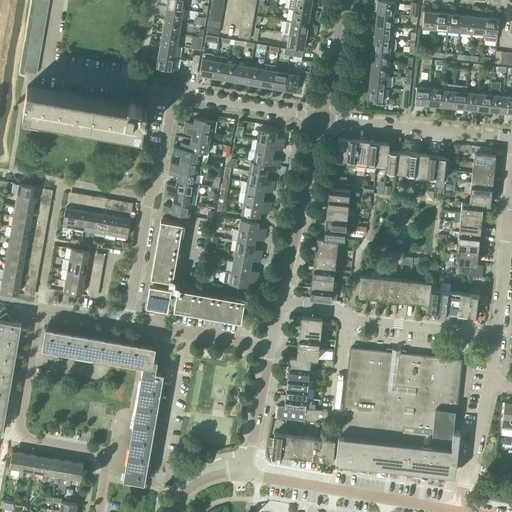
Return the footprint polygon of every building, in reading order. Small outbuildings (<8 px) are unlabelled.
[(183,9),(184,0),(167,0),(167,6),(183,9)] [(289,0),(288,8),(293,9),(310,12),(312,0),(289,0)] [(399,1),(387,0),(377,0),(376,11),(393,13),(394,6),(398,6),(399,1)] [(48,8),(35,6),(34,12),(47,14),(48,8)] [(181,21),(183,9),(167,6),(165,18),(181,21)] [(254,15),(255,9),(243,7),(242,13),(254,15)] [(310,12),(293,9),(291,21),(308,24),(310,12)] [(435,29),(437,12),(424,11),(422,27),(435,29)] [(47,14),(34,12),(33,18),(46,20),(47,14)] [(393,14),(376,12),(375,24),(392,26),(393,14)] [(447,30),(449,13),(437,12),(435,29),(447,30)] [(254,15),(242,13),(241,19),(253,21),(254,15)] [(460,31),(461,15),(449,13),(447,30),(460,31)] [(472,32),(474,16),(461,15),(460,31),(472,32)] [(484,34),(486,17),(474,16),(472,32),(484,34)] [(496,41),(499,18),(486,17),(484,40),(496,41)] [(46,20),(33,18),(32,24),(45,26),(46,20)] [(181,21),(165,18),(163,30),(179,33),(181,21)] [(291,21),(286,20),(284,32),(306,36),(308,24),(291,21)] [(45,26),(32,24),(31,30),(44,32),(45,26)] [(375,24),(374,36),(391,38),(392,26),(375,24)] [(220,27),(208,25),(207,32),(219,34),(220,27)] [(44,32),(31,30),(30,36),(43,38),(44,32)] [(179,33),(163,30),(161,42),(177,45),(179,33)] [(251,32),(239,30),(238,37),(250,39),(251,32)] [(306,36),(284,32),(281,45),(304,49),(306,36)] [(43,38),(30,36),(29,42),(42,44),(43,38)] [(391,38),(374,36),(373,49),(394,51),(394,50),(395,48),(396,41),(395,40),(395,38),(391,38)] [(42,44),(29,42),(28,48),(41,50),(42,44)] [(177,45),(161,42),(158,54),(175,57),(177,45)] [(41,50),(28,48),(27,53),(40,56),(41,50)] [(289,55),(302,58),(303,52),(290,49),(289,55)] [(389,51),(373,49),(371,61),(388,63),(389,51)] [(40,56),(27,53),(26,59),(39,62),(40,56)] [(199,74),(212,77),(216,55),(203,53),(199,74)] [(158,54),(156,67),(173,70),(175,57),(158,54)] [(227,57),(216,55),(212,77),(224,79),(227,62),(227,57)] [(39,62),(26,59),(25,65),(38,68),(39,62)] [(193,60),(191,73),(197,74),(199,61),(193,60)] [(388,63),(371,61),(370,73),(387,75),(388,63)] [(227,62),(224,79),(236,81),(238,64),(227,62)] [(251,66),(238,64),(236,81),(248,83),(251,66)] [(263,68),(260,85),(272,87),(274,70),(275,66),(263,64),(262,68),(263,68)] [(38,68),(25,65),(24,71),(37,74),(38,68)] [(262,68),(251,66),(248,83),(260,85),(263,68),(262,68)] [(286,73),(274,70),(272,87),(284,89),(286,73)] [(299,75),(286,73),(284,89),(296,91),(299,75)] [(387,75),(370,73),(369,86),(385,88),(387,75)] [(492,81),(490,94),(489,111),(501,112),(503,95),(503,91),(500,91),(501,82),(492,81)] [(441,89),(439,106),(452,107),(454,84),(442,83),(441,89)] [(454,84),(452,107),(464,108),(466,92),(466,85),(454,84)] [(128,104),(27,86),(23,112),(142,133),(145,118),(146,119),(149,101),(129,98),(128,104)] [(385,88),(369,86),(367,98),(376,99),(375,104),(386,105),(386,100),(384,100),(385,88)] [(416,87),(414,103),(427,104),(429,88),(416,87)] [(429,88),(427,104),(439,106),(441,89),(429,88)] [(409,90),(403,89),(401,108),(407,109),(409,90)] [(466,92),(464,108),(476,110),(478,93),(466,92)] [(478,93),(476,110),(489,111),(490,94),(478,93)] [(511,96),(503,95),(501,112),(511,113),(511,96)] [(185,121),(184,127),(211,131),(215,132),(217,121),(195,117),(194,122),(185,121)] [(192,134),(191,139),(209,142),(211,131),(184,127),(183,133),(192,134)] [(259,128),(257,139),(284,144),(285,138),(276,137),(277,131),(259,128)] [(346,159),(348,138),(338,137),(336,158),(346,159)] [(356,160),(358,140),(348,138),(346,159),(356,160)] [(182,142),(181,148),(200,152),(204,153),(207,153),(209,142),(191,139),(190,144),(182,142)] [(283,150),(284,144),(257,139),(255,150),(273,153),(274,148),(283,150)] [(368,141),(358,140),(356,160),(355,166),(365,167),(368,141)] [(378,142),(368,141),(365,167),(375,168),(376,162),(378,142)] [(386,164),(388,150),(389,143),(378,142),(376,162),(386,164)] [(181,154),(180,159),(202,162),(204,153),(200,152),(181,148),(173,146),(172,152),(181,154)] [(273,153),(255,150),(253,160),(277,165),(280,165),(281,159),(272,158),(273,153)] [(395,172),(398,151),(388,150),(386,164),(386,171),(395,172)] [(405,173),(408,152),(398,151),(395,172),(405,173)] [(415,174),(418,153),(408,152),(405,173),(415,174)] [(474,152),(473,163),(489,165),(494,165),(495,155),(474,152)] [(425,181),(425,175),(428,154),(418,153),(415,174),(415,180),(425,181)] [(435,176),(437,155),(428,154),(425,175),(435,176)] [(448,156),(437,155),(435,176),(435,179),(446,180),(446,177),(446,174),(447,170),(448,161),(448,156)] [(171,162),(170,168),(196,172),(200,173),(202,162),(180,159),(179,163),(171,162)] [(277,165),(253,160),(251,160),(249,171),(267,174),(268,169),(276,171),(277,165)] [(473,163),(472,173),(493,175),(494,165),(489,165),(473,163)] [(177,175),(177,180),(194,183),(196,172),(170,168),(169,174),(177,175)] [(267,174),(249,171),(247,182),(274,186),(275,180),(266,179),(267,174)] [(472,173),(471,182),(491,185),(493,175),(472,173)] [(167,183),(166,189),(193,194),(194,183),(177,180),(176,185),(167,183)] [(274,186),(247,182),(245,192),(263,195),(264,190),(273,192),(274,186)] [(466,192),(470,193),(490,195),(491,185),(471,182),(467,182),(466,192)] [(35,197),(37,187),(19,184),(17,194),(35,197)] [(328,197),(349,199),(350,189),(345,189),(333,188),(329,187),(328,197)] [(174,196),(173,201),(191,204),(193,194),(166,189),(165,195),(174,196)] [(263,195),(245,192),(243,203),(270,207),(271,201),(262,200),(263,195)] [(470,193),(469,203),(482,204),(489,205),(490,195),(470,193)] [(35,197),(17,194),(15,205),(33,208),(35,197)] [(349,199),(328,197),(327,207),(347,209),(349,199)] [(191,204),(173,201),(172,206),(163,204),(162,211),(189,216),(191,204)] [(226,203),(218,201),(217,209),(225,210),(226,203)] [(461,211),(461,212),(481,214),(482,204),(469,203),(462,202),(461,211)] [(270,207),(243,203),(241,214),(259,217),(260,212),(269,213),(270,207)] [(33,208),(15,205),(13,216),(31,219),(33,208)] [(73,227),(77,209),(66,207),(63,225),(73,227)] [(347,209),(327,207),(326,217),(346,219),(347,209)] [(85,229),(88,211),(77,209),(73,227),(85,229)] [(95,231),(98,213),(88,211),(85,229),(95,231)] [(461,211),(455,211),(454,221),(460,221),(460,222),(480,224),(481,214),(461,212),(461,211)] [(106,233),(109,215),(98,213),(95,231),(106,233)] [(117,235),(120,217),(109,215),(106,233),(117,235)] [(31,219),(13,216),(11,226),(29,229),(31,219)] [(130,219),(120,217),(117,235),(127,237),(130,219)] [(346,219),(326,217),(324,227),(345,230),(346,219)] [(177,222),(163,219),(152,277),(167,279),(177,222)] [(266,228),(258,227),(259,222),(241,219),(239,229),(265,234),(266,228)] [(460,222),(458,232),(479,234),(480,224),(460,222)] [(29,229),(11,226),(10,237),(28,240),(29,229)] [(345,230),(324,227),(323,238),(337,239),(344,240),(345,230)] [(265,234),(239,229),(237,240),(255,243),(256,239),(264,240),(265,234)] [(457,242),(478,244),(479,234),(458,232),(457,242)] [(28,240),(10,237),(8,247),(26,251),(28,240)] [(337,239),(323,238),(316,237),(315,247),(336,249),(337,239)] [(255,243),(237,240),(235,251),(262,256),(263,250),(254,248),(255,243)] [(456,252),(477,254),(478,244),(457,242),(456,252)] [(26,251),(8,247),(6,259),(24,262),(26,251)] [(336,249),(315,247),(314,257),(335,259),(336,249)] [(71,248),(69,259),(87,262),(89,251),(71,248)] [(262,256),(235,251),(233,262),(251,265),(252,260),(261,262),(262,256)] [(477,254),(456,252),(455,262),(476,265),(477,254)] [(335,259),(314,257),(313,267),(334,269),(335,259)] [(24,262),(6,259),(4,270),(22,273),(24,262)] [(69,259),(67,270),(85,273),(87,262),(69,259)] [(251,265),(233,262),(231,272),(258,277),(259,271),(250,269),(251,265)] [(334,269),(313,267),(312,277),(333,279),(334,269)] [(22,273),(4,270),(2,280),(20,283),(22,273)] [(67,270),(65,281),(83,284),(85,273),(67,270)] [(258,277),(225,271),(223,282),(247,286),(248,281),(257,283),(258,277)] [(368,296),(370,275),(360,274),(358,295),(368,296)] [(380,276),(370,275),(368,296),(378,297),(380,276)] [(390,278),(380,276),(378,297),(388,298),(390,278)] [(312,277),(311,287),(332,289),(333,279),(312,277)] [(400,279),(390,278),(388,298),(398,299),(400,279)] [(410,280),(400,279),(398,299),(408,300),(410,280)] [(20,283),(2,280),(0,290),(18,294),(20,283)] [(420,281),(410,280),(408,300),(418,302),(420,281)] [(65,281),(64,291),(82,294),(83,284),(65,281)] [(430,282),(420,281),(418,302),(428,303),(429,289),(430,282)] [(171,286),(150,283),(146,304),(167,308),(171,286)] [(337,290),(332,289),(311,287),(310,297),(336,300),(337,290)] [(440,290),(429,289),(428,303),(427,310),(438,311),(440,290)] [(450,291),(440,290),(438,311),(447,312),(450,291)] [(460,292),(450,291),(447,312),(457,313),(460,292)] [(243,304),(176,292),(174,307),(241,318),(243,304)] [(470,293),(460,292),(457,313),(468,314),(470,293)] [(480,294),(470,293),(468,314),(478,315),(480,294)] [(0,429),(19,322),(13,321),(7,312),(0,316),(0,429)] [(301,316),(300,326),(321,328),(322,318),(301,316)] [(300,326),(299,336),(320,338),(321,328),(300,326)] [(156,346),(46,327),(42,348),(143,365),(123,478),(144,482),(163,372),(158,371),(160,355),(154,354),(156,346)] [(299,336),(298,346),(319,348),(320,338),(299,336)] [(298,346),(297,356),(311,358),(317,359),(319,348),(298,346)] [(351,348),(339,458),(419,467),(419,465),(425,465),(428,466),(428,468),(433,468),(434,470),(436,468),(449,470),(461,359),(398,353),(351,348)] [(290,356),(289,366),(310,368),(311,358),(297,356),(290,356)] [(289,366),(288,376),(308,378),(310,368),(289,366)] [(288,376),(287,386),(307,388),(308,378),(288,376)] [(287,386),(286,396),(306,398),(307,388),(287,386)] [(286,396),(284,406),(305,408),(306,398),(286,396)] [(511,402),(504,402),(501,434),(511,435),(511,402)] [(284,406),(277,405),(277,410),(276,417),(327,423),(328,411),(305,408),(284,406)] [(282,455),(284,434),(274,433),(272,454),(282,455)] [(292,456),(295,435),(284,434),(282,455),(292,456)] [(302,457),(304,436),(295,435),(292,456),(302,457)] [(312,458),(314,437),(304,436),(302,457),(312,458)] [(323,459),(325,438),(314,437),(312,458),(323,459)] [(335,439),(325,438),(323,459),(332,460),(335,439)] [(12,451),(9,467),(7,467),(6,474),(10,475),(12,467),(19,469),(21,469),(24,453),(12,451)] [(24,453),(21,469),(19,469),(18,477),(22,477),(23,470),(31,471),(33,471),(36,455),(24,453)] [(36,455),(33,471),(31,471),(30,479),(34,479),(35,472),(43,473),(45,473),(48,457),(36,455)] [(48,457),(45,473),(43,473),(42,481),(46,481),(47,474),(55,475),(57,475),(60,459),(48,457)] [(60,459),(57,475),(55,475),(54,483),(57,483),(59,476),(66,477),(69,477),(72,461),(60,459)] [(72,461),(69,477),(66,477),(66,485),(69,485),(71,478),(81,479),(83,463),(72,461)] [(75,511),(77,503),(61,501),(61,499),(53,498),(53,502),(60,503),(59,511),(58,511),(75,511)]
